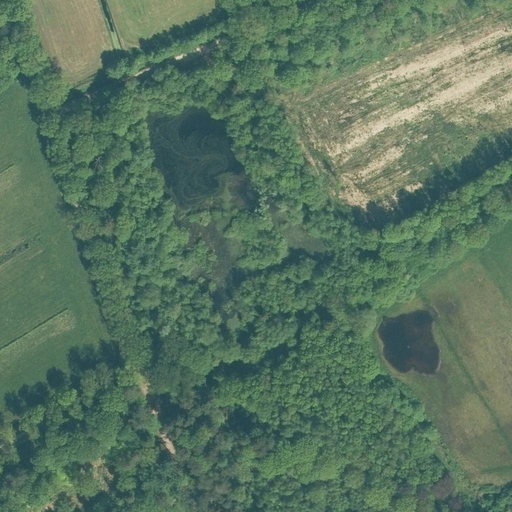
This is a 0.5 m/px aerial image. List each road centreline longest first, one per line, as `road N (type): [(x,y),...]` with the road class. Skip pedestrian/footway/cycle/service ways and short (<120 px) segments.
road 1 (track): [(199,511),(46,116)]
road 2 (track): [(46,116),(325,0)]
road 3 (track): [(0,446),(136,363)]
road 4 (track): [(46,116),(5,0)]
road 5 (track): [(410,296),(511,226)]
